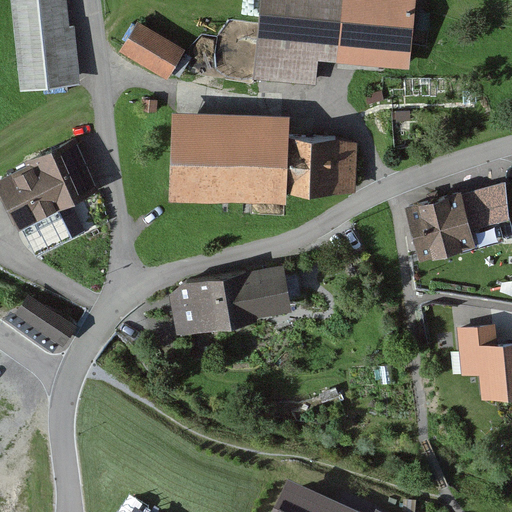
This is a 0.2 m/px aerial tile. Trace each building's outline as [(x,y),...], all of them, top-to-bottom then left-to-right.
[(268,0),(263,77),(324,81),(325,62),(410,67),(414,0),(268,0)] [(139,25),(125,52),(172,77),(186,49),(139,25)] [(83,40),(47,45),(55,108),(91,103),(83,40)] [(296,121),(180,113),(175,188),(291,196),(292,180),(349,184),(352,140),(295,136),(296,121)] [(2,183),(26,229),(101,189),(76,143),(2,183)] [(487,186),(412,208),(429,262),(503,239),(487,186)] [(182,282),(190,332),(213,328),(211,321),(252,314),(251,312),(287,306),(281,266),(182,282)] [(25,292),(9,316),(58,349),(74,325),(25,292)] [(496,330),(457,334),(462,382),(486,379),(489,404),(511,401),(511,349),(498,351),(496,330)] [(0,370),(0,453),(2,455),(43,404),(0,370)] [(327,511),(290,495),(282,511),(327,511)]
